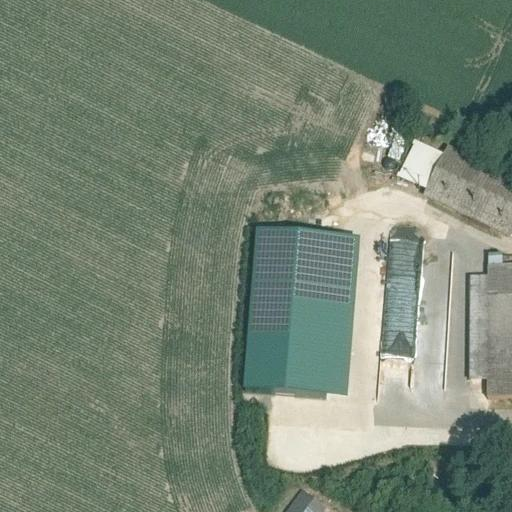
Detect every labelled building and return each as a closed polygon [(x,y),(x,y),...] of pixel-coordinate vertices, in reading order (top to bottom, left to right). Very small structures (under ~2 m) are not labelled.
[(427,192),(439,154),(411,145),(399,184),(427,192)] [(511,199),(443,169),(426,207),(511,245),(511,199)] [(416,406),(422,244),(388,242),(382,405),(416,406)] [(349,250),(263,244),(251,399),(338,405),(349,250)] [(511,402),(511,270),(501,270),(501,260),(486,260),(486,281),(469,281),(468,384),(485,384),(485,403),(511,402)] [(307,493),(293,511),(328,511),(330,510),(307,493)]
